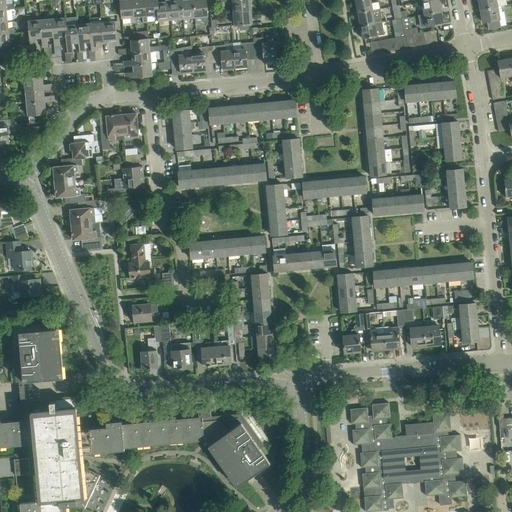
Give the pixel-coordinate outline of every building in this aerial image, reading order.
[(122,0),(120,0),(122,18),(130,17),(131,23),(136,23),(136,17),(135,17),(133,0),(122,0)] [(133,0),(135,17),(136,17),(142,16),(143,22),(148,22),(148,16),(147,16),(145,0),(133,0)] [(145,0),(147,16),(148,16),(158,15),(159,15),(158,3),(157,0),(145,0)] [(164,0),(165,2),(158,3),(159,15),(158,15),(159,21),(171,20),(170,2),(171,2),(170,0),(164,0)] [(182,0),(176,0),(177,1),(171,2),(170,2),(171,20),(183,19),(182,1),(183,1),(182,0)] [(188,0),(183,1),(182,1),(183,19),(195,17),(193,0),(188,0)] [(208,22),(206,0),(193,0),(195,17),(203,17),(204,23),(208,22)] [(233,0),(234,12),(250,11),(249,0),(233,0)] [(370,0),(355,0),(358,13),(372,10),(380,9),(378,2),(371,3),(370,0)] [(441,11),(439,0),(432,0),(422,2),(425,14),(441,11)] [(505,3),(504,0),(478,0),(481,10),(501,6),(501,5),(505,3)] [(106,15),(105,4),(100,5),(101,17),(100,17),(102,40),(103,43),(109,43),(108,40),(116,39),(114,21),(108,22),(107,15),(106,15)] [(400,11),(399,5),(392,6),(394,19),(399,18),(401,18),(402,18),(401,11),(400,11)] [(502,12),(501,6),(481,10),(483,22),(499,19),(498,12),(502,12)] [(375,23),(372,10),(358,13),(360,25),(375,23)] [(234,12),(235,25),(252,24),(250,11),(234,12)] [(441,11),(425,14),(427,27),(444,24),(441,11)] [(65,17),(52,19),(54,37),(53,37),(54,46),(60,45),(59,36),(67,35),(66,26),(65,17)] [(91,41),(91,51),(97,50),(96,41),(102,40),(100,17),(89,18),(89,23),(91,41)] [(54,37),(52,19),(40,20),(42,38),(41,38),(42,47),(48,47),(47,37),(53,37),(54,37)] [(407,19),(402,20),(403,24),(404,29),(405,36),(406,36),(412,35),(418,33),(417,27),(409,28),(407,19)] [(31,52),(37,52),(35,38),(41,38),(42,38),(40,20),(28,21),(31,50),(31,52)] [(384,34),(382,21),(360,25),(363,39),(384,34)] [(8,28),(7,22),(0,23),(0,35),(9,34),(15,34),(14,28),(8,28)] [(91,41),(89,23),(78,25),(79,42),(78,42),(79,52),(85,51),(84,42),(91,41)] [(78,25),(66,26),(68,53),(73,52),(72,43),(78,42),(79,42),(78,25)] [(438,42),(435,30),(429,31),(432,43),(438,42)] [(432,43),(429,31),(423,32),(426,44),(432,43)] [(420,45),(426,44),(423,32),(418,33),(420,45)] [(420,45),(418,33),(412,35),(414,46),(420,45)] [(9,45),(9,34),(0,35),(0,47),(10,46),(9,45)] [(414,46),(412,35),(406,36),(408,47),(414,46)] [(406,36),(405,36),(400,37),(402,48),(408,47),(406,36)] [(266,37),(253,38),(255,53),(263,52),(264,61),(277,60),(276,49),(284,49),(283,38),(277,39),(274,42),(267,43),(266,37)] [(402,48),(400,37),(397,37),(394,38),(396,50),(402,48)] [(394,38),(388,39),(390,51),(396,50),(394,38)] [(149,39),(141,39),(131,40),(132,48),(129,48),(129,54),(132,54),(132,53),(150,51),(160,50),(160,46),(150,47),(149,39)] [(390,51),(388,39),(382,40),(384,52),(390,51)] [(384,52),(382,40),(376,41),(378,53),(384,52)] [(376,41),(370,42),(371,48),(372,54),(378,53),(376,41)] [(241,49),(233,49),(235,68),(247,67),(246,58),(255,57),(254,42),(241,43),(241,49)] [(31,50),(30,44),(9,45),(10,46),(10,52),(31,50)] [(212,46),(213,61),(222,60),(223,69),(235,68),(233,49),(226,50),(225,45),(212,46)] [(191,46),(170,50),(172,67),(172,64),(180,64),(181,73),(193,72),(191,46)] [(192,53),(193,72),(206,71),(205,61),(213,61),(212,46),(199,47),(199,53),(192,53)] [(151,63),(150,51),(132,53),(132,54),(133,60),(124,61),(124,67),(133,66),(133,65),(151,63)] [(511,76),(511,67),(510,58),(497,60),(499,68),(500,74),(501,78),(511,76)] [(152,76),(151,63),(133,65),(133,66),(134,72),(125,73),(125,79),(135,78),(135,77),(152,76)] [(500,74),(499,68),(487,70),(488,76),(500,74)] [(31,78),(31,71),(22,72),(23,83),(25,83),(26,90),(43,89),(44,90),(53,89),(52,83),(43,84),(42,77),(31,78)] [(501,78),(500,74),(488,76),(489,82),(501,80),(501,78)] [(502,86),(501,80),(489,82),(490,88),(502,86)] [(456,97),(455,81),(442,82),(443,98),(456,97)] [(443,98),(442,82),(430,83),(431,99),(443,98)] [(417,85),(419,101),(431,99),(430,83),(417,85)] [(419,101),(417,85),(405,86),(406,102),(419,101)] [(503,92),(502,86),(490,88),(492,94),(503,92)] [(380,101),(379,88),(363,90),(364,102),(380,101)] [(43,89),(26,90),(27,103),(45,101),(45,102),(54,101),(54,95),(44,96),(44,90),(43,89)] [(504,98),(503,92),(492,94),(493,100),(504,98)] [(297,116),(295,100),(283,101),(284,117),(297,116)] [(506,106),(505,100),(493,103),(494,109),(506,106)] [(45,101),(27,103),(29,123),(35,123),(34,115),(40,114),(45,114),(55,113),(55,107),(45,108),(45,102),(45,101)] [(284,117),(283,101),(271,102),(272,118),(284,117)] [(381,113),(380,101),(364,102),(365,114),(381,113)] [(272,118),(271,102),(258,103),(260,120),(272,118)] [(260,120),(258,103),(246,105),(248,121),(260,120)] [(248,121),(246,105),(234,106),(235,122),(248,121)] [(235,122),(234,106),(222,107),(223,123),(235,122)] [(507,112),(506,106),(494,109),(495,114),(507,112)] [(223,123),(222,107),(209,108),(211,124),(223,123)] [(190,122),(189,110),(173,111),(174,124),(194,122),(190,122)] [(507,112),(495,114),(496,120),(508,118),(507,112)] [(121,115),(124,138),(139,137),(136,113),(121,115)] [(382,125),(381,113),(365,114),(366,126),(382,125)] [(100,123),(101,133),(102,149),(110,148),(109,139),(116,139),(124,138),(121,115),(113,115),(113,114),(111,114),(111,115),(107,116),(107,122),(100,123)] [(509,120),(508,118),(496,120),(498,126),(509,124),(509,120)] [(458,121),(442,123),(435,124),(436,136),(443,135),(459,134),(458,121)] [(195,128),(194,122),(174,124),(175,136),(191,135),(191,128),(195,128)] [(436,127),(435,124),(409,126),(410,139),(415,138),(414,131),(433,129),(436,127)] [(510,130),(509,124),(498,126),(499,132),(510,130)] [(0,144),(9,143),(8,125),(0,125),(0,144)] [(383,137),(382,125),(366,126),(367,139),(383,137)] [(73,150),(74,158),(81,158),(89,157),(88,148),(86,148),(85,143),(94,142),(93,134),(78,136),(79,143),(70,143),(71,150),(73,150)] [(438,149),(445,148),(461,146),(459,134),(443,135),(436,136),(438,149)] [(192,148),(191,135),(175,136),(176,149),(192,148)] [(384,150),(383,137),(367,139),(368,151),(384,150)] [(299,139),(289,140),(283,140),(284,153),(300,151),(299,139)] [(445,148),(446,161),(462,159),(461,146),(445,148)] [(409,159),(408,147),(402,148),(393,149),(393,151),(396,151),(397,154),(403,154),(404,160),(409,159)] [(368,151),(369,163),(385,162),(384,150),(368,151)] [(301,164),(300,151),(284,153),(285,165),(301,164)] [(125,155),(126,163),(141,162),(141,154),(125,155)] [(74,158),(66,159),(66,166),(54,167),(55,182),(75,181),(74,172),(78,172),(77,165),(82,165),(81,158),(74,158)] [(369,163),(371,176),(387,174),(385,162),(369,163)] [(265,164),(252,165),(254,181),(266,180),(265,164)] [(302,176),(301,164),(285,165),(286,178),(302,176)] [(254,181),(252,165),(240,166),(242,182),(254,181)] [(132,167),(122,168),(123,178),(143,176),(142,166),(132,167)] [(242,182),(240,166),(228,167),(229,183),(242,182)] [(229,183),(228,167),(216,168),(217,184),(229,183)] [(217,184),(216,168),(203,169),(205,185),(217,184)] [(205,185),(203,169),(191,170),(193,186),(205,185)] [(447,170),(448,183),(464,182),(463,169),(447,170)] [(193,186),(191,170),(179,172),(180,188),(193,186)] [(123,178),(115,179),(116,188),(116,193),(123,193),(133,192),(132,188),(144,186),(143,176),(123,178)] [(366,192),(365,176),(352,177),(354,200),(366,199),(366,192)] [(354,200),(352,177),(340,179),(341,195),(353,194),(354,200)] [(341,195),(340,179),(328,180),(329,196),(341,195)] [(329,196),(328,180),(315,181),(317,197),(329,196)] [(75,181),(55,182),(56,197),(69,196),(70,203),(82,202),(86,202),(85,194),(80,194),(79,187),(75,188),(75,181)] [(317,197),(315,181),(303,182),(304,198),(317,197)] [(465,194),(464,182),(448,183),(449,195),(465,194)] [(284,197),(283,184),(267,185),(268,198),(284,197)] [(424,210),(422,194),(410,196),(411,212),(424,210)] [(466,206),(465,194),(449,195),(450,208),(466,206)] [(411,212),(410,196),(398,197),(399,213),(411,212)] [(285,209),(284,197),(268,198),(269,210),(285,209)] [(399,213),(398,197),(385,198),(387,214),(399,213)] [(387,214),(385,198),(373,199),(374,215),(387,214)] [(82,202),(83,209),(70,210),(72,224),(91,223),(100,222),(98,200),(86,202),(82,202)] [(0,229),(14,224),(10,213),(7,213),(9,210),(6,204),(0,204),(0,229)] [(286,221),(285,209),(269,210),(270,223),(286,221)] [(370,228),(368,216),(352,217),(353,230),(370,228)] [(333,224),(332,219),(327,219),(320,220),(320,225),(320,229),(320,225),(333,224)] [(287,234),(286,221),(270,223),(271,235),(287,234)] [(91,223),(72,224),(73,240),(86,238),(87,251),(103,250),(102,236),(97,237),(96,230),(91,231),(91,223)] [(24,224),(11,228),(17,241),(20,241),(30,240),(24,224)] [(371,240),(370,228),(353,230),(355,242),(371,240)] [(339,238),(339,231),(333,232),(334,239),(335,244),(338,243),(338,244),(343,243),(342,243),(344,242),(344,237),(339,238)] [(265,252),(264,236),(251,237),(253,253),(265,252)] [(253,253),(251,237),(239,238),(241,254),(253,253)] [(228,255),(241,254),(239,238),(227,239),(228,255)] [(228,255),(227,239),(215,240),(216,256),(228,255)] [(216,256),(215,240),(202,242),(204,258),(216,256)] [(372,253),(371,240),(355,242),(356,254),(372,253)] [(21,252),(20,241),(17,241),(6,242),(8,257),(14,257),(15,271),(32,269),(31,251),(21,252)] [(204,258),(202,242),(190,243),(191,259),(204,258)] [(141,244),(131,245),(133,261),(138,261),(138,258),(140,258),(140,259),(145,258),(151,258),(150,244),(143,244),(141,244)] [(337,266),(335,250),(322,251),(324,267),(337,266)] [(324,267),(322,251),(310,252),(312,268),(324,267)] [(312,268),(310,252),(298,253),(300,269),(312,268)] [(298,253),(286,254),(288,270),(300,269),(298,253)] [(373,265),(372,253),(356,254),(357,267),(373,265)] [(288,270),(286,254),(273,255),(275,271),(288,270)] [(133,263),(129,263),(130,278),(150,276),(149,267),(149,262),(151,261),(151,258),(145,258),(140,259),(140,258),(138,258),(138,261),(133,261),(133,263)] [(473,278),(472,262),(459,263),(461,279),(473,278)] [(461,279),(459,263),(447,264),(449,280),(461,279)] [(449,280),(447,264),(435,266),(436,282),(449,280)] [(436,282),(435,266),(423,267),(424,283),(436,282)] [(424,283),(423,267),(410,268),(412,284),(424,283)] [(412,284),(410,268),(398,269),(400,285),(412,284)] [(400,285),(398,269),(386,270),(387,286),(400,285)] [(387,286),(386,270),(373,271),(375,287),(387,286)] [(174,285),(173,272),(162,273),(163,279),(148,281),(149,288),(174,285)] [(269,286),(267,273),(251,275),(252,287),(269,286)] [(354,286),(353,273),(337,274),(338,287),(354,286)] [(15,276),(12,276),(13,281),(14,291),(14,297),(21,297),(39,295),(38,279),(25,280),(24,275),(15,276)] [(270,298),(269,286),(252,287),(254,299),(270,298)] [(356,298),(354,286),(338,287),(340,299),(356,298)] [(367,290),(367,291),(363,291),(364,297),(373,296),(372,289),(367,290)] [(469,290),(462,291),(462,296),(463,301),(470,301),(469,290)] [(176,303),(175,295),(160,297),(161,305),(176,303)] [(270,298),(254,299),(255,312),(271,310),(270,298)] [(357,311),(356,298),(340,299),(341,312),(357,311)] [(426,300),(426,298),(413,300),(414,308),(426,307),(426,304),(426,300)] [(152,320),(151,313),(158,312),(157,303),(150,304),(133,305),(134,322),(152,320)] [(477,316),(476,303),(460,304),(461,317),(477,316)] [(444,318),(443,306),(432,307),(434,319),(444,318)] [(414,321),(413,309),(403,310),(404,322),(414,321)] [(271,310),(255,312),(256,324),(272,322),(271,310)] [(376,316),(376,312),(362,314),(364,329),(370,328),(369,319),(374,319),(376,316)] [(349,335),(343,335),(345,353),(361,352),(359,336),(364,335),(364,329),(362,314),(356,314),(357,326),(349,335)] [(478,328),(477,316),(461,317),(462,329),(478,328)] [(233,319),(227,320),(228,340),(215,341),(218,365),(231,363),(229,344),(235,344),(235,338),(234,331),(233,319)] [(272,322),(256,324),(257,336),(273,334),(272,322)] [(200,324),(193,325),(195,346),(202,346),(200,324)] [(161,326),(163,344),(171,343),(169,325),(161,326)] [(163,341),(161,326),(154,326),(155,338),(148,338),(148,345),(149,345),(149,351),(141,351),(142,369),(158,368),(156,342),(163,341)] [(438,326),(424,327),(426,345),(440,344),(438,326)] [(385,333),(384,327),(370,329),(372,350),(386,349),(385,333)] [(393,332),(385,333),(386,349),(400,348),(398,327),(392,328),(393,332)] [(426,345),(424,327),(410,328),(412,347),(426,345)] [(13,351),(16,382),(64,378),(59,328),(19,332),(21,350),(13,351)] [(479,341),(478,328),(462,329),(463,342),(479,341)] [(274,347),(273,334),(257,336),(258,348),(274,347)] [(218,365),(215,341),(215,344),(213,343),(211,342),(206,343),(204,343),(202,344),(202,346),(202,347),(201,347),(203,366),(208,366),(211,366),(211,365),(218,365)] [(189,343),(171,345),(173,369),(192,367),(189,343)] [(275,359),(274,347),(258,348),(259,361),(275,359)] [(0,446),(35,443),(36,457),(36,458),(36,461),(28,461),(28,462),(29,462),(30,470),(29,470),(37,470),(37,472),(38,473),(40,499),(40,501),(35,502),(20,503),(20,504),(21,504),(22,510),(23,510),(23,511),(64,511),(64,506),(77,505),(81,507),(84,508),(100,475),(97,474),(85,468),(81,468),(79,458),(79,455),(79,454),(85,454),(85,452),(93,451),(93,453),(100,452),(100,450),(108,450),(109,451),(116,450),(115,449),(124,448),(124,450),(124,447),(130,446),(130,445),(137,444),(137,446),(143,445),(143,444),(150,443),(150,444),(157,444),(156,442),(163,442),(163,443),(170,442),(170,441),(177,440),(177,442),(183,441),(183,440),(190,439),(190,441),(197,440),(197,439),(204,438),(203,421),(211,421),(211,416),(210,411),(211,410),(198,411),(198,412),(199,417),(126,424),(122,424),(122,421),(106,422),(106,427),(77,430),(75,409),(62,410),(56,410),(55,401),(31,404),(32,413),(33,420),(1,423),(0,419),(0,446)] [(389,403),(372,404),(373,416),(368,416),(367,407),(350,409),(352,424),(356,423),(356,429),(352,430),(354,445),(362,444),(363,452),(360,453),(362,468),(366,467),(366,473),(362,473),(364,488),(374,487),(375,496),(364,497),(366,511),(388,510),(388,508),(393,508),(393,499),(403,498),(402,483),(425,481),(426,496),(439,494),(440,505),(451,504),(451,497),(467,496),(466,480),(455,481),(454,474),(464,473),(462,457),(456,458),(456,451),(462,450),(460,434),(457,435),(448,436),(447,431),(451,431),(449,411),(432,412),(433,422),(406,425),(407,436),(407,440),(396,441),(395,437),(392,438),(392,432),(391,423),(387,424),(386,418),(390,417),(389,403)] [(224,415),(220,415),(216,416),(211,416),(211,421),(203,421),(204,438),(204,440),(205,441),(205,442),(207,445),(208,445),(212,452),(214,454),(237,487),(247,480),(254,474),(257,473),(274,460),(275,460),(264,445),(261,441),(249,424),(248,423),(247,420),(241,413),(224,415)] [(511,417),(499,419),(499,428),(509,427),(511,427),(511,417)] [(482,437),(471,437),(471,448),(482,447),(482,437)]
